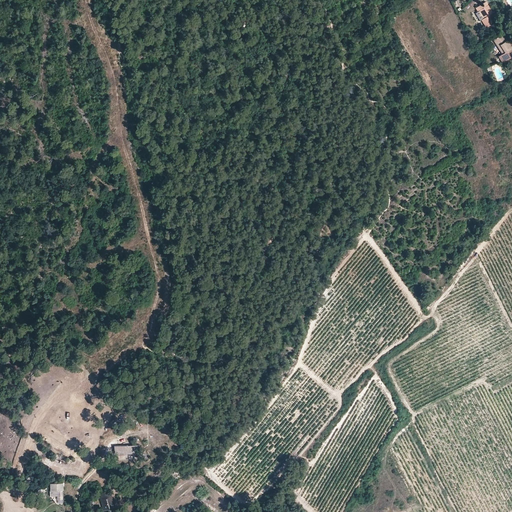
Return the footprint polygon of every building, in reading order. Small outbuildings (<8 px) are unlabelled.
[(476,0),(468,0),(463,4),(467,10),(478,2),(476,0)] [(479,12),(480,11),(482,10),(486,17),(484,18),(481,20),(486,27),(494,22),(489,15),(493,13),(485,1),(476,7),(479,12)] [(502,55),(506,61),(511,56),(511,46),(509,42),(510,41),(509,39),(508,40),(503,34),(494,40),(504,53),(502,55)] [(25,334),(16,325),(16,326),(13,329),(20,335),(19,336),(21,338),(25,334)] [(79,469),(83,461),(78,458),(74,466),(79,469)] [(63,499),(62,483),(50,484),(50,491),(57,491),(57,496),(57,499),(63,499)] [(46,497),(41,488),(34,492),(40,501),(46,497)] [(115,506),(112,495),(111,494),(110,493),(108,492),(107,492),(105,492),(103,492),(102,493),(101,495),(100,497),(100,498),(103,510),(109,508),(115,506)]
